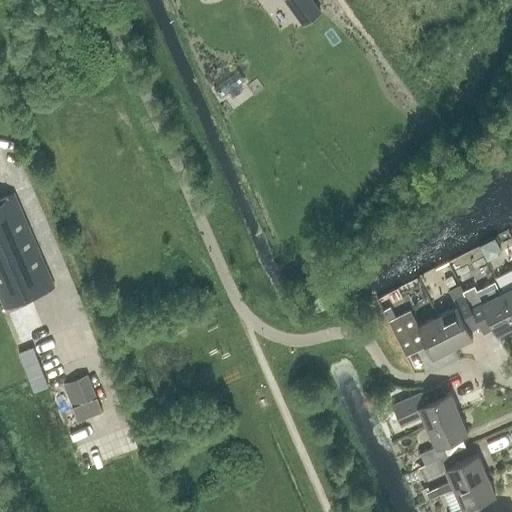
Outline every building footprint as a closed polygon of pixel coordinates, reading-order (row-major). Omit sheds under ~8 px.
[(55,287),(14,193),(0,199),(0,296),(5,308),(55,287)] [(511,268),(496,277),(503,291),(502,292),(511,312),(511,268)] [(449,290),(460,284),(456,275),(445,281),(449,290)] [(511,325),(511,312),(502,292),(501,292),(495,281),(477,290),(475,286),(473,287),(470,280),(460,284),(464,291),(472,307),(471,307),(475,314),(486,309),(498,333),(511,325)] [(461,312),(471,307),(472,307),(464,291),(460,284),(458,285),(451,289),(449,290),(457,305),(438,315),(454,346),(473,337),(461,312)] [(396,317),(391,306),(383,310),(389,320),(396,317)] [(396,317),(389,320),(404,351),(415,346),(428,345),(434,356),(454,346),(438,315),(419,325),(411,309),(396,317)] [(33,347),(18,353),(34,392),(49,386),(33,347)] [(103,412),(88,374),(64,383),(79,421),(103,412)] [(393,404),(399,416),(403,425),(423,416),(428,426),(460,412),(451,392),(426,403),(421,392),(393,404)] [(469,432),(460,412),(428,426),(436,446),(420,453),(425,464),(442,457),(449,454),(444,443),(469,432)] [(431,499),(455,488),(487,474),(478,454),(446,468),(442,457),(425,464),(419,467),(425,480),(447,470),(452,481),(427,491),(431,499)] [(496,494),(487,474),(455,488),(464,508),(454,511),(473,511),(471,505),(496,494)]
